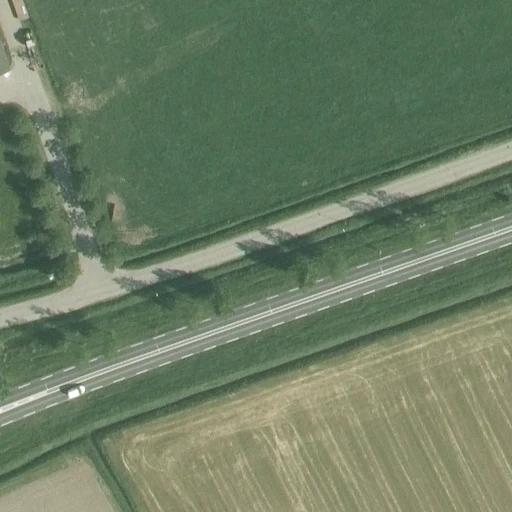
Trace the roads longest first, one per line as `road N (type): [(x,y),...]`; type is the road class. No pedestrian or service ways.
road 1 (unclassified): [(0,321),(511,150)]
road 2 (primary): [(33,399),(511,227)]
